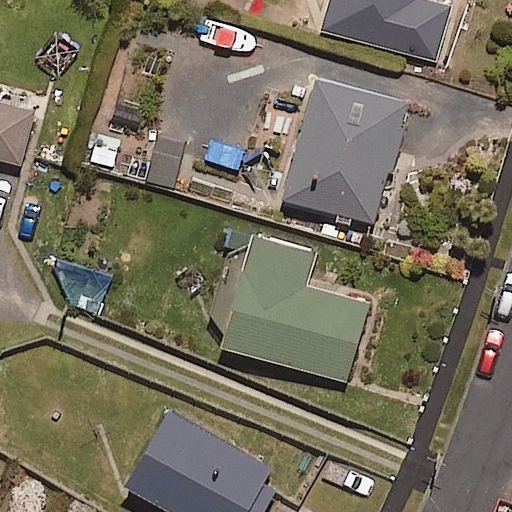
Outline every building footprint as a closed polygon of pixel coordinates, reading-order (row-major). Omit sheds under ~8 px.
[(321,0),(317,15),(434,48),(447,0),(321,0)] [(195,82),(204,54),(159,39),(150,67),(195,82)] [(409,87),(311,57),(274,179),(372,209),(409,87)] [(20,97),(0,90),(0,155),(2,156),(20,97)] [(312,230),(249,209),(210,322),(340,366),(367,287),(301,264),(312,230)] [(118,465),(194,511),(249,511),(273,474),(264,469),(273,455),(165,388),(118,465)]
